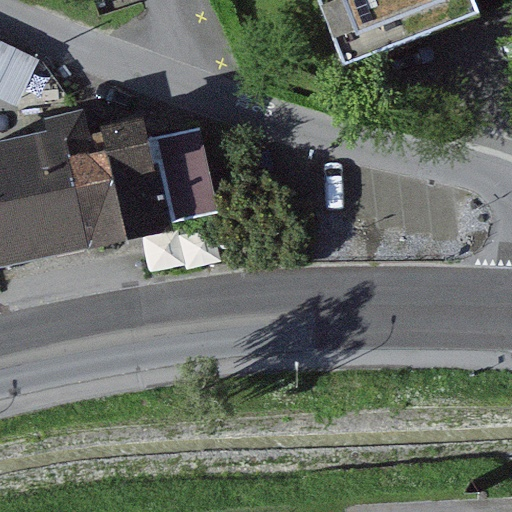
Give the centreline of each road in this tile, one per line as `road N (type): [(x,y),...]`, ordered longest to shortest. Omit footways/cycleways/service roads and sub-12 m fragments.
road 1 (residential): [(0,18),(340,149),(511,191)]
road 2 (primary): [(0,360),(117,332),(310,311),(511,311)]
